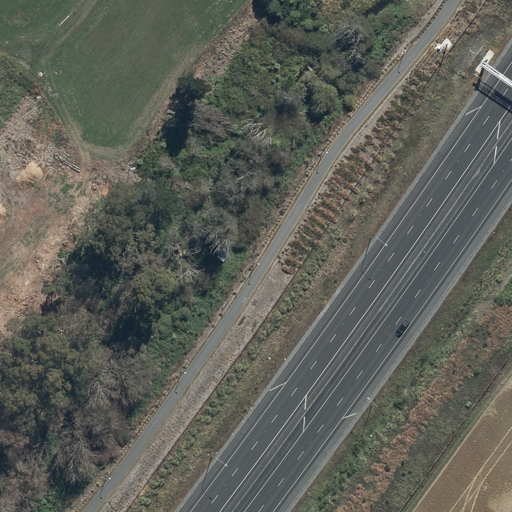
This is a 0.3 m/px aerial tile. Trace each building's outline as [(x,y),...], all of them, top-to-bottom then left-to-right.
[(511,0),(496,0),(482,33),(511,46),(511,0)] [(424,53),(418,47),(402,62),(408,68),(424,53)] [(383,148),(377,153),(389,167),(395,162),(383,148)] [(377,168),(369,163),(365,168),(361,165),(354,176),(368,186),(375,175),(374,174),(374,173),(377,168)] [(376,198),(355,184),(346,197),(341,193),(323,218),(336,227),(338,225),(351,234),(376,198)] [(504,213),(498,229),(511,233),(511,219),(511,216),(504,213)]
